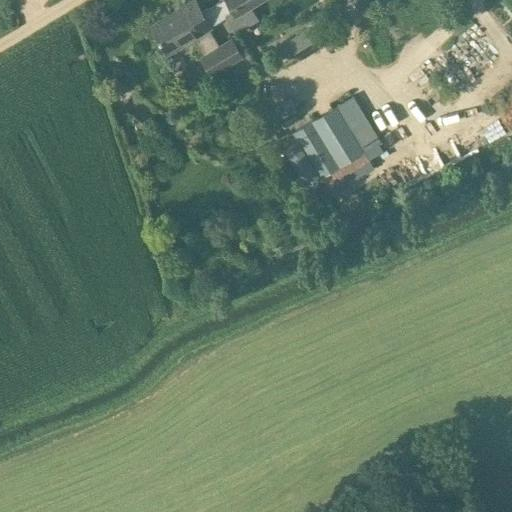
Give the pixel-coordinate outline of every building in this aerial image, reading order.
[(216,23),(208,10),(203,13),(195,0),(151,27),(168,55),(193,39),(204,57),(202,58),(212,75),(241,56),(231,40),(221,47),(209,29),(212,27),(212,26),(216,23)] [(228,0),(237,14),(259,0),(228,0)] [(315,25),(289,41),(299,58),(334,37),(327,26),(318,31),(315,25)] [(293,132),(320,176),(380,140),(353,96),(293,132)] [(262,147),(278,138),(267,119),(251,128),(262,147)] [(307,185),(319,178),(297,141),(284,148),(307,185)]
